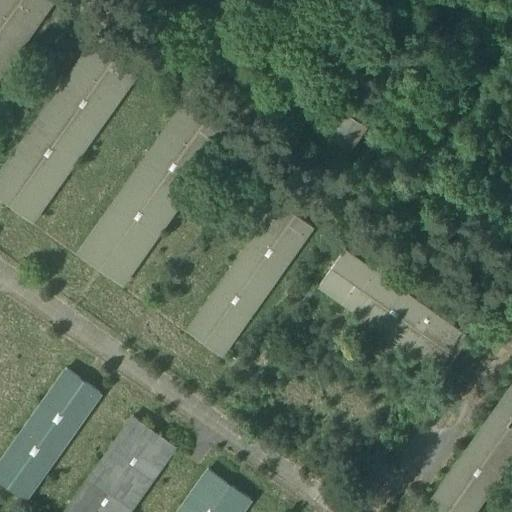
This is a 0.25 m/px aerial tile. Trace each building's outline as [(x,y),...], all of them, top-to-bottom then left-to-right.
[(52,0),(0,0),(0,73),(52,0)] [(98,32),(0,171),(0,197),(32,220),(142,64),(98,32)] [(187,97),(77,253),(122,284),(231,129),(187,97)] [(365,123),(343,108),(327,131),(349,147),(365,123)] [(276,202),(186,329),(220,353),(310,226),(296,216),(276,202)] [(469,336),(345,248),(319,285),(359,314),(357,317),(408,353),(411,350),(443,372),(469,336)] [(66,368),(0,460),(0,481),(24,499),(100,392),(66,368)] [(511,384),(430,501),(445,511),(472,511),(511,456),(511,384)] [(132,415),(63,511),(126,511),(174,446),(132,415)] [(209,469),(177,511),(240,511),(250,499),(209,469)]
